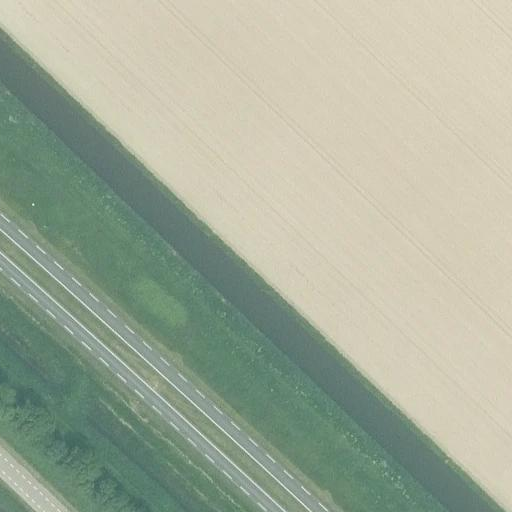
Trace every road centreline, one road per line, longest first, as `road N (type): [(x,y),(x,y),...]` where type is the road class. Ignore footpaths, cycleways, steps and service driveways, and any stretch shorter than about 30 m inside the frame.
road 1 (primary): [(316,511),(0,223)]
road 2 (primary): [(0,263),(270,511)]
road 3 (track): [(0,371),(150,511)]
